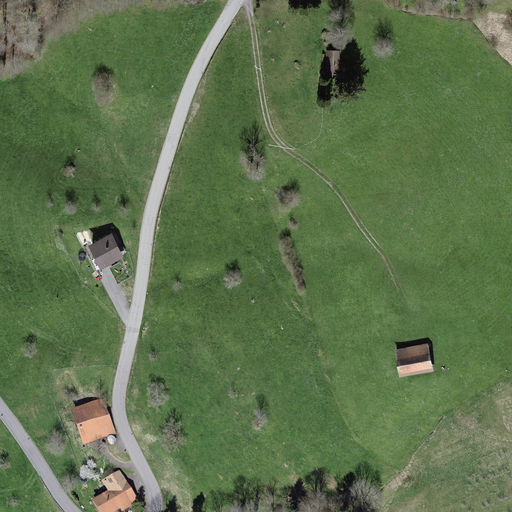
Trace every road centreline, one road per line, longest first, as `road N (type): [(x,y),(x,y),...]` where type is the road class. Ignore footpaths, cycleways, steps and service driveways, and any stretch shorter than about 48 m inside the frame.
road 1 (unclassified): [(154,511),(151,480),(118,404),(149,218),(187,92),(237,0)]
road 2 (track): [(401,298),(380,250),(326,179),(274,138)]
road 3 (track): [(248,0),(274,138)]
road 4 (unclassified): [(0,406),(72,511)]
